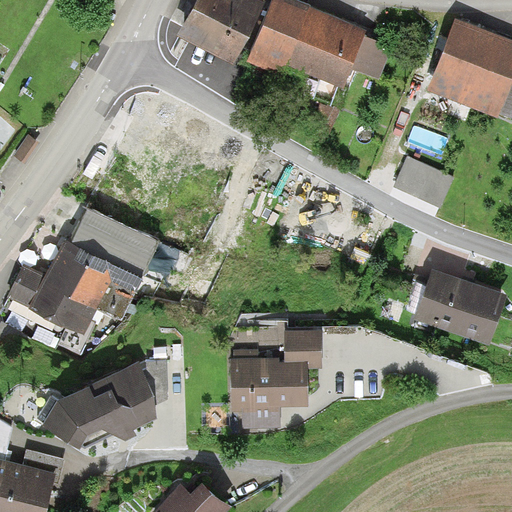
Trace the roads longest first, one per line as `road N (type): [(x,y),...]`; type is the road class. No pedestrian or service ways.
road 1 (residential): [(124,56),(439,234),(511,261)]
road 2 (residential): [(272,511),(360,442),(425,412),(511,397)]
road 3 (tertiary): [(124,56),(0,242)]
